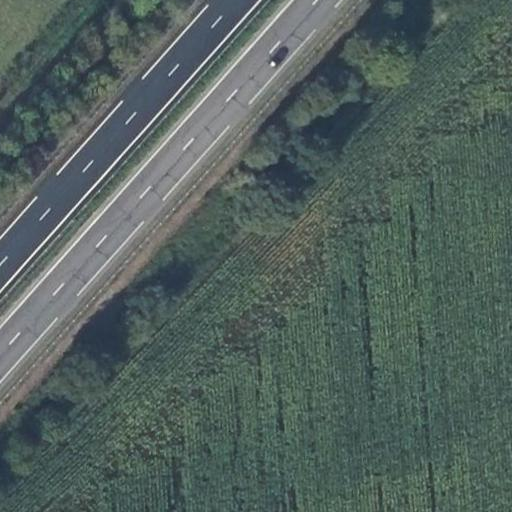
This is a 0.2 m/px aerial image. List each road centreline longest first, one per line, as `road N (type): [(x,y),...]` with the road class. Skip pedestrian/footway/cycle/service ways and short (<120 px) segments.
road 1 (trunk): [(0,353),(316,0)]
road 2 (trunk): [(237,0),(0,265)]
